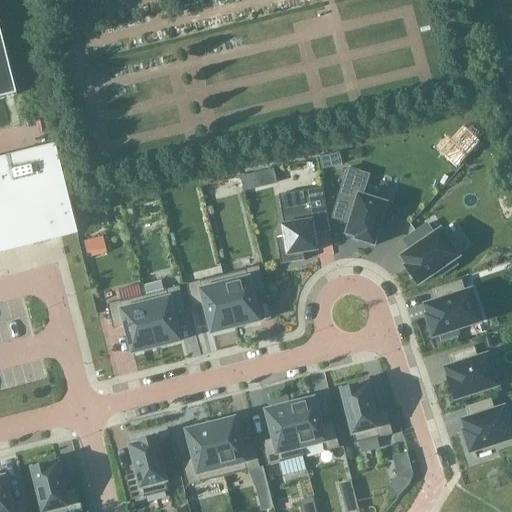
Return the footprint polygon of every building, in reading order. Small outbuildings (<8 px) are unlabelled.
[(0,99),(17,96),(0,30),(0,99)] [(511,76),(503,79),(509,98),(511,97),(511,76)] [(455,142),(444,155),(458,167),(481,140),(463,124),(451,138),(455,142)] [(48,151),(45,152),(0,162),(0,245),(23,240),(24,244),(29,243),(28,239),(57,231),(67,229),(48,151)] [(329,154),(320,156),(323,168),(332,166),(329,154)] [(345,235),(354,238),(354,239),(353,241),(355,241),(356,241),(371,246),(373,247),(373,245),(386,204),(361,197),(367,176),(346,169),(331,218),(348,224),(345,235)] [(322,189),(278,196),(283,225),(281,226),(283,239),(276,240),(276,241),(278,241),(282,263),(302,259),(302,261),(304,261),(303,254),(317,252),(312,223),(327,220),(322,189)] [(407,267),(405,268),(416,284),(437,271),(441,277),(456,266),(452,260),(456,257),(439,233),(434,236),(426,225),(402,241),(409,253),(401,258),(407,267)] [(259,267),(222,276),(235,327),(259,321),(252,294),(264,291),(259,267)] [(204,306),(211,333),(235,327),(222,276),(186,285),(192,309),(204,306)] [(427,317),(433,336),(438,334),(440,341),(458,336),(456,329),(478,322),(469,293),(464,295),(460,282),(433,291),(437,304),(426,307),(429,317),(427,317)] [(106,305),(112,329),(124,326),(131,353),(155,347),(142,296),(141,297),(138,286),(118,291),(121,302),(106,305)] [(142,296),(155,347),(180,341),(173,314),(185,311),(179,287),(142,296)] [(486,357),(478,360),(474,348),(450,356),(454,368),(446,370),(450,380),(447,381),(453,400),(495,386),(486,357)] [(357,389),(356,387),(341,391),(355,444),(392,435),(386,411),(374,414),(367,387),(357,389)] [(314,400),(290,406),(303,458),(304,457),(302,448),(324,442),(326,452),(339,448),(333,424),(321,428),(314,400)] [(464,433),(465,436),(465,437),(469,448),(468,448),(469,450),(470,452),(511,438),(511,437),(503,410),(495,412),(491,400),(467,408),(471,420),(463,423),(466,432),(464,433)] [(273,440),(260,443),(266,467),(279,464),(282,476),(306,471),(303,458),(290,406),(266,412),(273,440)] [(253,445),(241,448),(234,421),(210,427),(223,478),(259,469),(253,445)] [(210,427),(186,433),(193,460),(181,463),(187,487),(223,478),(210,427)] [(154,438),(139,442),(139,444),(129,447),(136,474),(124,477),(130,501),(167,491),(154,438)] [(407,453),(394,456),(399,476),(413,475),(410,463),(407,453)] [(82,511),(77,489),(64,492),(57,465),(48,468),(47,465),(32,469),(42,511),(82,511)] [(264,478),(255,480),(256,485),(257,491),(266,488),(264,478)] [(0,511),(26,511),(24,503),(11,506),(4,479),(0,479),(0,511)] [(350,482),(339,485),(345,511),(347,511),(357,509),(350,482)] [(316,511),(314,499),(300,502),(302,511),(316,511)]
